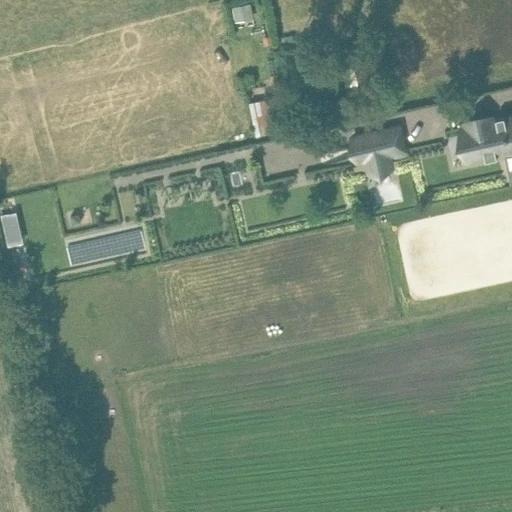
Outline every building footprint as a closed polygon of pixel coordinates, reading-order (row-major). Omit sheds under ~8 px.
[(251,3),(232,7),(235,21),(254,17),(251,3)] [(364,63),(342,68),(346,86),(368,81),(364,63)] [(283,97),(247,104),(254,137),(290,130),(283,97)] [(511,115),(504,117),(504,115),(502,115),(498,116),(495,116),(495,117),(495,119),(493,120),(492,115),(474,119),(469,120),(464,121),(465,126),(464,126),(462,126),(460,127),(462,135),(464,143),(468,159),(484,156),(485,158),(486,158),(486,157),(495,155),(496,156),(497,156),(496,155),(496,154),(496,153),(503,152),(510,150),(511,149),(511,115)] [(352,136),(357,159),(358,159),(365,158),(368,171),(392,165),(389,156),(408,152),(407,147),(404,147),(399,125),(352,136)] [(15,269),(32,265),(19,209),(2,213),(15,269)] [(78,213),(70,215),(72,223),(80,221),(78,213)]
